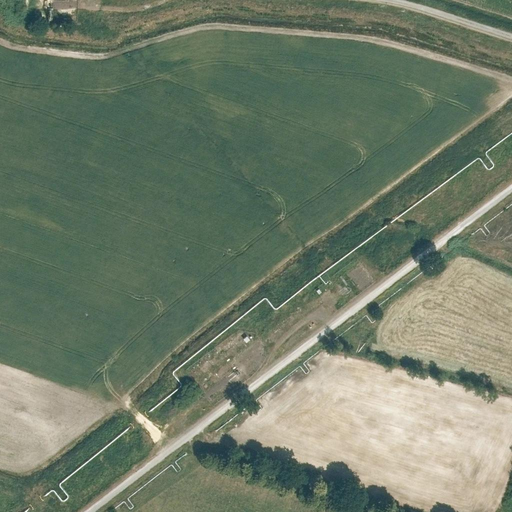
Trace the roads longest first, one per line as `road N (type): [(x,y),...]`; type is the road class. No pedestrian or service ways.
road 1 (track): [(511,181),(81,511)]
road 2 (track): [(511,38),(395,1),(367,0)]
